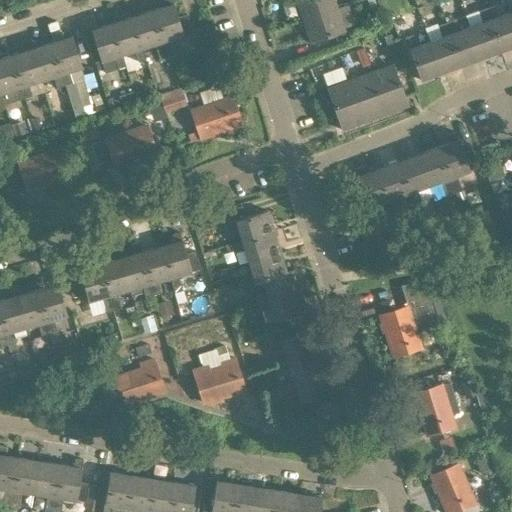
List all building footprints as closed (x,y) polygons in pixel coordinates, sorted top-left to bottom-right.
[(163,0),(165,7),(152,11),(167,58),(168,57),(177,88),(185,85),(175,55),(170,40),(192,33),(186,15),(177,18),(171,0),(163,0)] [(295,0),(302,20),(337,9),(333,0),(295,0)] [(352,4),(354,11),(365,8),(362,1),(352,4)] [(511,47),(511,20),(509,13),(497,18),(493,6),(485,9),(500,52),(511,47)] [(337,9),(302,20),(310,44),(344,32),(337,9)] [(500,52),(485,9),(477,12),(481,23),(469,28),(480,59),(500,52)] [(167,58),(152,11),(132,17),(142,49),(154,45),(159,60),(167,58)] [(142,49),(132,17),(112,24),(122,55),(134,51),(138,63),(146,60),(142,49)] [(480,59),(469,28),(457,32),(453,21),(445,24),(460,66),(480,59)] [(126,67),(122,55),(112,24),(91,30),(101,62),(114,58),(118,69),(126,67)] [(460,66),(445,24),(437,27),(441,38),(429,42),(440,73),(460,66)] [(383,37),(386,44),(394,41),(391,34),(383,37)] [(440,73),(429,42),(416,47),(412,36),(404,38),(420,81),(440,73)] [(51,43),(64,86),(65,86),(75,117),(85,114),(75,83),(72,84),(69,72),(79,69),(82,68),(72,37),(51,43)] [(31,50),(40,81),(53,77),(57,89),(64,86),(51,43),(31,50)] [(10,56),(24,99),(32,97),(28,85),(40,81),(31,50),(10,56)] [(0,59),(0,92),(4,105),(16,102),(24,99),(10,56),(0,59)] [(370,73),(386,115),(408,106),(393,64),(370,73)] [(90,105),(79,69),(69,72),(72,84),(75,83),(82,107),(90,105)] [(349,80),(364,122),(386,115),(370,73),(349,80)] [(341,131),(364,122),(349,80),(326,89),(341,131)] [(112,88),(109,84),(104,89),(108,92),(111,95),(115,90),(112,88)] [(165,113),(187,105),(181,88),(159,95),(165,113)] [(121,103),(135,98),(133,91),(118,96),(121,103)] [(232,98),(191,111),(198,131),(201,139),(241,125),(232,98)] [(37,117),(29,119),(33,131),(41,128),(37,117)] [(0,142),(13,138),(9,123),(0,125),(0,142)] [(15,137),(27,133),(24,123),(12,127),(15,137)] [(79,142),(95,137),(90,123),(75,128),(79,142)] [(147,126),(106,140),(115,168),(156,154),(147,126)] [(201,139),(198,131),(187,135),(189,143),(201,139)] [(437,148),(454,194),(462,191),(456,176),(478,168),(472,150),(463,154),(455,133),(448,135),(451,143),(437,148)] [(101,169),(92,145),(83,148),(91,172),(101,169)] [(454,194),(437,148),(417,155),(429,186),(441,182),(446,197),(454,194)] [(59,149),(18,163),(28,191),(68,177),(59,149)] [(4,154),(2,150),(0,151),(0,162),(1,162),(3,168),(11,165),(6,153),(4,154)] [(429,186),(417,155),(397,162),(412,205),(420,202),(416,191),(429,186)] [(412,205),(397,162),(378,170),(389,201),(401,196),(405,208),(412,205)] [(394,216),(389,201),(378,170),(365,174),(362,167),(354,169),(362,190),(353,194),(359,211),(381,203),(387,218),(394,216)] [(463,191),(454,194),(457,203),(466,200),(463,191)] [(242,242),(273,232),(267,211),(245,218),(242,206),(220,213),(226,233),(238,229),(242,242)] [(248,263),(280,253),(273,232),(242,242),(230,246),(233,254),(244,250),(248,263)] [(160,247),(170,278),(174,294),(182,291),(178,276),(200,270),(195,251),(186,254),(180,233),(172,235),(174,243),(160,247)] [(170,278),(160,247),(141,252),(153,296),(161,293),(158,282),(170,278)] [(153,296),(141,252),(120,258),(129,290),(142,286),(145,298),(153,296)] [(286,274),(286,273),(280,253),(248,263),(252,275),(241,279),(243,287),(262,281),(286,274)] [(129,290),(120,258),(100,264),(113,311),(121,309),(117,294),(129,290)] [(113,311),(100,264),(87,268),(84,260),(63,266),(72,298),(86,294),(88,302),(101,298),(105,314),(113,311)] [(286,273),(286,274),(262,281),(266,293),(254,297),(257,304),(300,291),(293,270),(286,273)] [(444,315),(439,299),(440,298),(432,279),(401,286),(406,303),(411,301),(414,307),(425,303),(431,320),(444,315)] [(58,284),(37,290),(51,341),(52,344),(60,341),(54,320),(67,316),(58,284)] [(51,341),(37,290),(16,296),(25,328),(38,325),(43,344),(51,341)] [(182,291),(174,294),(177,304),(185,302),(182,291)] [(306,312),(300,291),(257,304),(263,325),(306,312)] [(25,328),(16,296),(0,300),(0,316),(8,346),(10,352),(18,350),(13,332),(25,328)] [(155,304),(159,317),(173,314),(169,300),(155,304)] [(134,306),(126,308),(128,315),(136,312),(134,306)] [(408,307),(380,316),(393,357),(421,348),(408,307)] [(8,346),(0,316),(0,346),(0,348),(8,346)] [(139,319),(144,334),(156,330),(151,316),(139,319)] [(287,362),(319,352),(312,331),(269,344),(272,352),(283,349),(287,362)] [(108,335),(110,342),(118,340),(116,333),(108,335)] [(135,348),(138,357),(151,353),(148,344),(135,348)] [(205,373),(195,376),(203,403),(244,391),(234,358),(230,359),(227,347),(200,355),(205,373)] [(293,382),(325,372),(319,352),(287,362),(276,365),(278,373),(290,370),(293,382)] [(142,369),(114,378),(123,406),(164,392),(153,360),(140,364),(142,369)] [(332,393),(325,372),(293,382),(297,395),(286,399),(289,407),(332,393)] [(464,399),(478,394),(473,379),(459,383),(464,399)] [(427,436),(454,427),(451,415),(459,413),(449,383),(441,386),(414,395),(427,436)] [(10,507),(18,458),(4,456),(5,448),(0,447),(0,489),(5,490),(2,506),(10,507)] [(482,476),(495,471),(489,455),(476,461),(482,476)] [(34,494),(39,462),(18,458),(10,507),(18,508),(21,492),(34,494)] [(60,465),(52,511),(60,511),(63,499),(86,503),(89,484),(79,482),(83,460),(75,459),(73,467),(60,465)] [(52,511),(60,465),(39,462),(34,494),(47,496),(44,511),(52,511)] [(458,465),(431,476),(446,511),(456,511),(475,504),(458,465)] [(124,511),(131,476),(109,473),(102,511),(124,511)] [(146,511),(152,479),(131,476),(124,511),(133,511),(134,510),(146,511)] [(152,479),(146,511),(167,511),(173,483),(152,479)] [(233,511),(237,485),(216,481),(210,511),(233,511)] [(173,483),(167,511),(190,511),(194,486),(173,483)] [(254,511),(258,488),(237,485),(233,511),(254,511)] [(275,511),(279,491),(258,488),(254,511),(275,511)] [(275,511),(297,511),(300,495),(279,491),(275,511)] [(319,511),(322,498),(300,495),(297,511),(319,511)]
